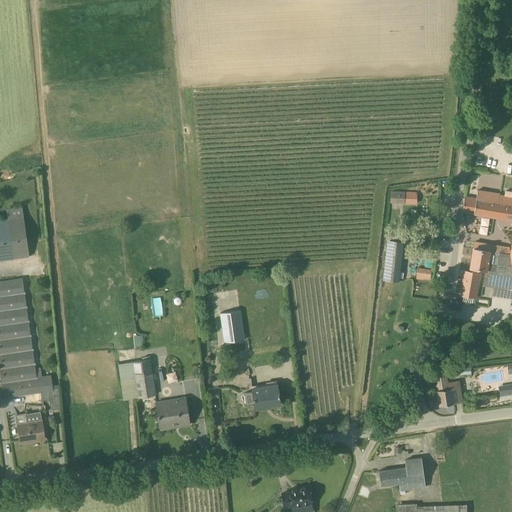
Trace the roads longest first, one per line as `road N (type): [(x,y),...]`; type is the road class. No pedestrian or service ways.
road 1 (unclassified): [(415,379),(456,249),(472,0)]
road 2 (unclassified): [(382,431),(0,485)]
